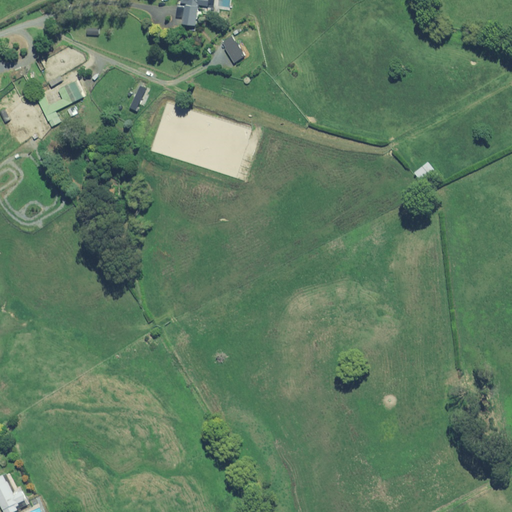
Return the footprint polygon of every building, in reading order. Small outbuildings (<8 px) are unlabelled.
[(205,12),(201,11),(202,5),(212,6),(212,0),(184,0),(184,3),(189,3),(186,23),(200,25),(201,17),(204,18),(205,12)] [(232,0),(225,0),(226,1),(222,0),(221,9),(232,10),(232,0)] [(248,56),(236,36),(226,43),(238,62),(248,56)] [(57,62),(54,56),(44,62),(48,68),(57,62)] [(87,97),(79,81),(61,90),(66,99),(53,105),(49,97),(41,100),(55,127),(64,122),(59,111),(87,97)] [(78,106),(81,113),(86,111),(83,104),(78,106)] [(81,113),(78,106),(70,109),(74,116),(81,113)] [(2,113),(7,123),(13,119),(8,110),(2,113)] [(413,136),(411,136),(409,136),(407,137),(406,137),(404,138),(402,139),(401,141),(400,142),(399,144),(398,145),(397,147),(397,149),(396,151),(396,152),(396,154),(397,156),(398,158),(398,160),(399,161),(401,162),(402,164),(404,165),(405,166),(407,166),(409,167),(411,167),(412,167),(414,167),(416,166),(418,166),(420,165),(421,164),(423,163),(424,161),(425,160),(426,158),(426,156),(427,154),(427,153),(427,151),(427,149),(427,147),(426,145),(425,144),(424,142),(423,141),(421,139),(420,138),(418,138),(416,137),(415,136),(413,136)] [(419,172),(429,185),(442,175),(432,162),(419,172)] [(18,494),(7,475),(0,478),(0,501),(2,500),(7,511),(16,511),(21,509),(18,504),(29,499),(25,490),(18,494)]
